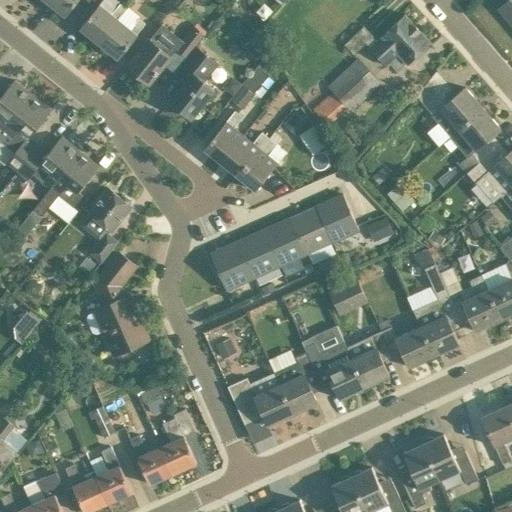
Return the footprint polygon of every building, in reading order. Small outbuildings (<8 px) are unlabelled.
[(46,0),(66,15),(77,0),(88,0),(89,1),(90,0),(46,0)] [(511,0),(509,0),(500,8),(511,21),(511,0)] [(80,27),(100,42),(119,18),(118,17),(126,7),(120,2),(111,12),(100,3),(80,27)] [(415,24),(405,13),(376,40),(373,36),(374,35),(364,25),(344,43),(354,54),(366,43),(386,64),(389,62),(397,70),(404,63),(406,65),(431,41),(420,29),(415,23),(415,24)] [(100,42),(119,58),(138,34),(138,33),(146,23),(138,16),(129,27),(119,18),(100,42)] [(258,30),(264,23),(254,16),(249,23),(258,30)] [(166,65),(174,72),(196,45),(205,35),(194,26),(183,39),(175,49),(177,51),(166,65)] [(149,39),(128,65),(149,82),(164,63),(166,65),(177,51),(175,49),(183,39),(171,29),(166,36),(158,29),(150,40),(149,39)] [(219,63),(197,45),(175,72),(186,81),(184,82),(170,100),(192,117),(215,89),(204,81),(219,63)] [(264,45),(252,53),(256,58),(268,51),(264,45)] [(328,86),(333,91),(348,106),(352,110),(381,80),(357,56),(328,86)] [(0,113),(0,135),(34,94),(14,79),(0,97),(0,112),(1,113),(0,113)] [(447,81),(430,101),(437,110),(432,115),(450,134),(482,106),(465,86),(458,93),(447,81)] [(244,85),(232,99),(243,108),(255,93),(244,85)] [(6,162),(17,171),(38,145),(28,137),(52,109),(34,94),(0,135),(0,139),(15,151),(6,162)] [(344,110),(330,94),(313,107),(327,124),(344,110)] [(483,106),(482,106),(450,134),(469,155),(459,163),(467,172),(501,142),(493,134),(501,127),(483,107),(486,105),(485,104),(483,106)] [(222,161),(244,134),(234,126),(242,115),(235,110),(205,148),(222,161)] [(294,112),(284,124),(298,135),(307,122),(294,112)] [(314,151),(328,143),(316,123),(302,132),(314,151)] [(238,177),(239,175),(270,137),(261,131),(253,141),(244,134),(222,161),(239,175),(237,177),(238,177)] [(39,145),(38,145),(17,171),(27,179),(32,173),(43,181),(42,182),(49,187),(50,188),(81,151),(62,135),(51,149),(41,142),(39,145)] [(277,143),(270,137),(239,175),(256,189),(278,162),(287,151),(277,143)] [(482,174),(501,195),(511,184),(511,148),(509,152),(501,142),(467,172),(475,181),(482,174)] [(80,191),(99,165),(81,151),(50,188),(49,187),(41,198),(50,206),(59,195),(74,207),(83,194),(80,191)] [(379,183),(390,174),(384,166),(373,175),(379,183)] [(511,203),(511,184),(501,195),(510,205),(511,203)] [(109,187),(89,213),(81,223),(100,239),(90,252),(102,261),(118,239),(109,232),(111,229),(112,231),(132,205),(130,204),(132,202),(131,199),(125,194),(122,194),(121,196),(109,187)] [(359,230),(343,193),(317,205),(333,241),(359,230)] [(306,253),(333,241),(317,205),(290,217),(306,253)] [(489,226),(498,218),(489,208),(481,216),(489,226)] [(368,223),(375,240),(394,232),(387,215),(368,223)] [(280,265),(306,253),(290,217),(264,229),(280,265)] [(475,236),(484,232),(477,219),(462,227),(467,237),(474,233),(475,236)] [(264,229),(237,240),(254,276),(280,265),(264,229)] [(428,239),(438,248),(446,237),(434,229),(428,239)] [(6,244),(14,250),(16,252),(28,238),(19,230),(6,244)] [(211,252),(227,288),(254,276),(237,240),(211,252)] [(431,251),(427,248),(414,254),(416,258),(425,267),(435,262),(436,262),(431,251)] [(115,353),(149,337),(130,294),(125,296),(120,284),(136,264),(119,251),(96,279),(108,306),(97,311),(89,315),(87,319),(93,331),(97,333),(105,329),(115,353)] [(87,256),(79,266),(88,273),(97,263),(87,256)] [(337,271),(346,266),(341,256),(332,260),(337,271)] [(511,260),(511,259),(482,273),(488,287),(502,317),(511,312),(511,260)] [(304,265),(307,273),(315,269),(311,262),(304,265)] [(414,309),(421,324),(436,358),(437,357),(435,354),(460,343),(452,328),(462,323),(439,273),(440,272),(435,262),(425,267),(439,297),(414,309)] [(488,287),(482,273),(470,279),(472,284),(463,288),(452,266),(440,272),(439,273),(462,323),(472,319),(476,329),(501,317),(502,321),(503,320),(502,317),(488,287)] [(330,288),(340,312),(368,300),(358,276),(330,288)] [(261,287),(264,293),(276,288),(273,281),(261,287)] [(436,358),(421,324),(397,336),(391,324),(382,329),(394,355),(403,351),(410,366),(434,355),(436,358)] [(382,329),(347,345),(366,386),(390,375),(383,360),(394,355),(382,329)] [(36,348),(51,361),(61,348),(46,336),(36,348)] [(222,357),(237,351),(231,336),(216,343),(222,357)] [(307,350),(312,361),(324,387),(334,383),(341,397),(365,386),(366,390),(367,389),(366,386),(347,345),(345,341),(321,352),(315,341),(305,346),(307,350)] [(299,360),(274,371),(294,412),(318,401),(314,392),(324,387),(312,361),(307,350),(296,355),(299,360)] [(6,377),(10,372),(5,367),(1,372),(6,377)] [(70,367),(61,377),(73,387),(81,377),(70,367)] [(247,421),(263,413),(269,424),(293,413),(294,416),(295,416),(294,412),(274,371),(250,382),(247,376),(229,385),(247,421)] [(160,397),(155,385),(139,386),(142,393),(140,394),(143,399),(144,398),(148,406),(153,405),(151,401),(160,397)] [(91,419),(96,417),(104,436),(106,434),(116,430),(108,412),(105,404),(92,410),(88,411),(91,419)] [(511,436),(511,419),(505,405),(481,416),(502,463),(511,459),(503,440),(511,436)] [(55,412),(63,429),(74,424),(66,407),(55,412)] [(172,440),(161,445),(174,473),(197,462),(185,435),(195,430),(186,408),(174,413),(175,416),(164,422),(172,440)] [(0,475),(2,473),(1,472),(18,452),(5,440),(16,425),(4,415),(0,420),(0,475)] [(174,473),(161,445),(148,451),(140,433),(130,437),(150,483),(174,473)] [(424,442),(441,478),(461,469),(467,483),(479,478),(466,449),(454,454),(444,433),(435,437),(431,436),(426,438),(425,441),(424,442)] [(45,451),(39,438),(26,443),(29,450),(30,453),(35,456),(38,454),(45,451)] [(413,447),(403,451),(410,467),(400,472),(415,507),(427,502),(423,492),(433,488),(430,483),(441,478),(424,442),(422,443),(419,441),(414,444),(413,447)] [(90,460),(97,474),(109,502),(132,491),(111,445),(102,450),(104,454),(90,460)] [(86,511),(109,502),(97,474),(83,480),(75,462),(65,467),(85,511),(86,511)] [(353,474),(352,475),(369,511),(389,502),(393,511),(404,511),(407,511),(393,482),(382,487),(372,466),(363,470),(359,469),(354,471),(353,474)] [(32,503),(36,511),(63,511),(57,497),(66,492),(56,470),(47,474),(24,485),(32,503)] [(331,484),(338,500),(344,511),(367,511),(369,511),(352,475),(350,476),(347,474),(342,476),(341,480),(331,484)] [(36,511),(32,503),(19,510),(10,491),(1,496),(8,511),(36,511)] [(306,511),(300,499),(291,503),(287,502),(282,504),(281,507),(280,508),(281,511),(306,511)]
